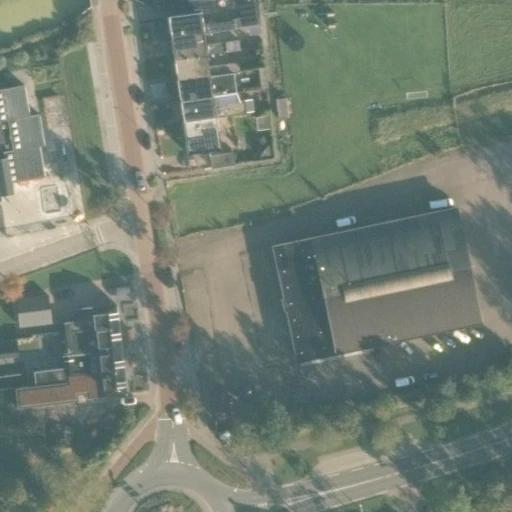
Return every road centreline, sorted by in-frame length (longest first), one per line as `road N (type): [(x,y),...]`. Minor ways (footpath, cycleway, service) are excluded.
road 1 (secondary): [(172,474),(167,376),(112,0)]
road 2 (primary): [(372,480),(220,502)]
road 3 (primary): [(372,480),(511,437)]
